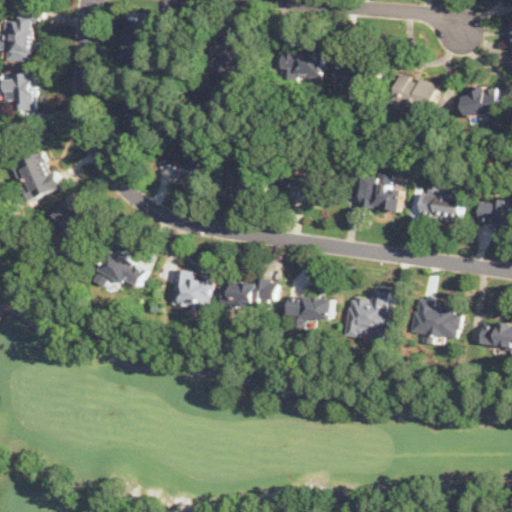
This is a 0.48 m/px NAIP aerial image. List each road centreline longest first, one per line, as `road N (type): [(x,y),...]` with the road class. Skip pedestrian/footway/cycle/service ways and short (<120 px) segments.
road 1 (residential): [(511,268),(203,226),(143,202),(103,159),(88,125),(87,0)]
road 2 (residential): [(297,0),(431,12),(466,31)]
